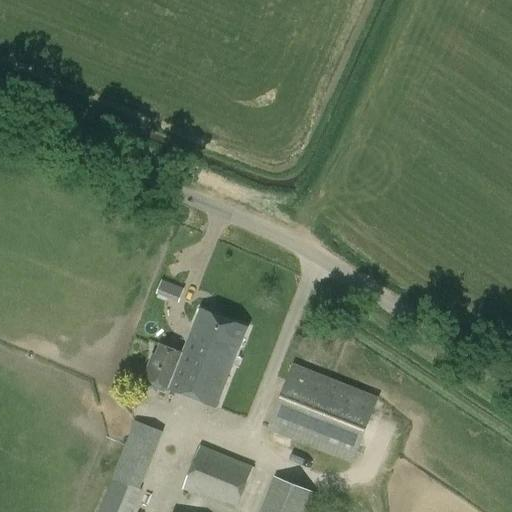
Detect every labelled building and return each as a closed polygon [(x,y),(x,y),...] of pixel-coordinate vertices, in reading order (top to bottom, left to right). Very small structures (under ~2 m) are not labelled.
[(201,310),(183,357),(159,347),(152,365),(151,364),(145,379),(241,417),(263,359),(240,350),(248,328),(201,310)] [(353,464),(379,399),(294,364),(268,430),(353,464)] [(140,490),(163,433),(136,421),(98,511),(133,511),(142,491),(140,490)] [(254,468),(200,446),(183,490),(236,511),(254,468)] [(275,478),(260,511),(318,511),(325,498),(275,478)]
